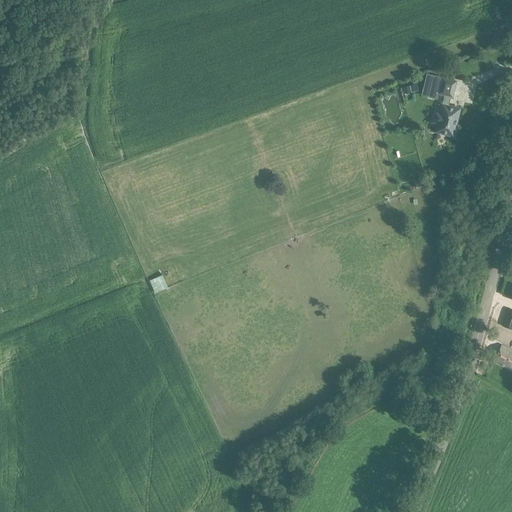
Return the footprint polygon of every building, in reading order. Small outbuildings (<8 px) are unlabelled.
[(437,125),(435,131),(450,134),(452,133),(458,110),(457,108),(446,106),(449,95),(451,96),(455,81),(442,78),(427,75),(424,89),(438,93),(439,93),(445,94),(442,105),(442,104),(440,111),(440,113),(438,112),(436,113),(434,114),(433,119),(434,121),(435,122),(437,122),(437,125)] [(422,179),(415,181),(416,187),(424,185),(422,179)] [(151,285),(154,298),(168,295),(165,282),(151,285)] [(511,310),(507,309),(501,325),(511,328),(511,310)] [(511,349),(502,344),(493,361),(511,370),(511,367),(511,349)] [(344,381),(348,390),(364,382),(360,374),(344,381)]
